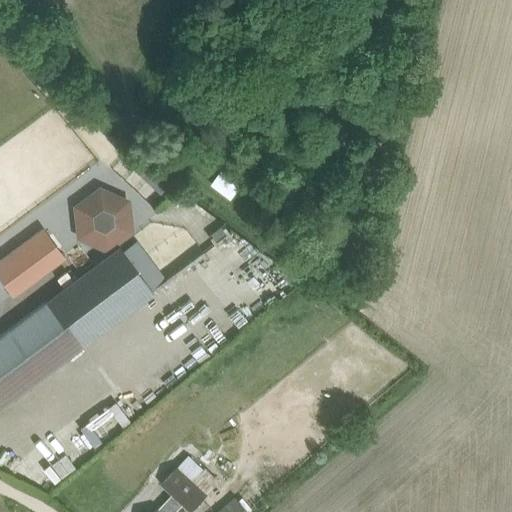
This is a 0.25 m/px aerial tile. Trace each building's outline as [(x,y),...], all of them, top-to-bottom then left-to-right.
[(350,111),(351,103),(331,98),(329,106),(327,106),(320,134),(351,141),(359,113),(350,111)] [(130,150),(123,158),(162,192),(163,193),(170,186),(130,150)] [(31,237),(0,259),(0,278),(12,296),(53,266),(31,237)] [(0,332),(0,404),(88,338),(53,292),(0,332)] [(133,383),(123,391),(130,401),(141,393),(133,383)] [(63,463),(71,454),(60,445),(52,454),(63,463)] [(206,493),(176,465),(159,482),(171,493),(182,504),(189,511),(206,493)] [(153,511),(173,511),(182,504),(171,493),(156,509),(153,511)] [(248,511),(236,496),(216,511),(248,511)]
